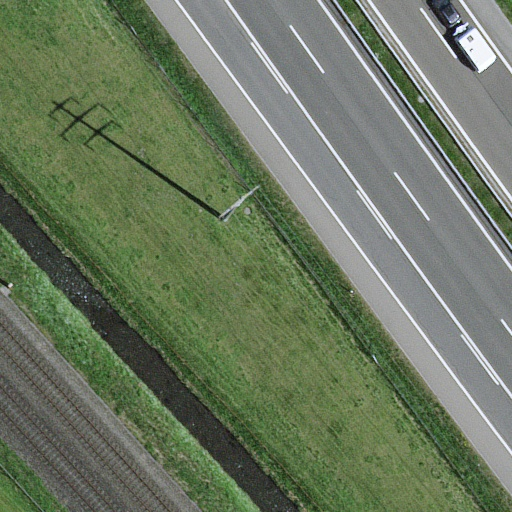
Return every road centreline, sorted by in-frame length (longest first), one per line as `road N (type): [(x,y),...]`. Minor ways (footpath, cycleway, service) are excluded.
road 1 (motorway): [(274,5),(511,338)]
road 2 (motorway): [(511,144),(411,0)]
